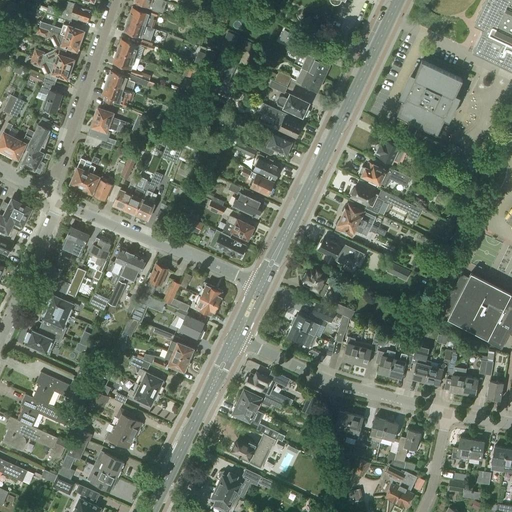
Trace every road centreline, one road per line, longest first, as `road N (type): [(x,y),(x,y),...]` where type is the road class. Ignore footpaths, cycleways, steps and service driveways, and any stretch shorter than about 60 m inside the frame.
road 1 (tertiary): [(258,287),(398,0)]
road 2 (residential): [(446,414),(321,377),(234,339)]
road 3 (residential): [(258,287),(57,203)]
road 4 (residential): [(46,194),(113,0)]
road 5 (tertiary): [(151,511),(234,339)]
road 6 (residential): [(0,337),(57,203)]
